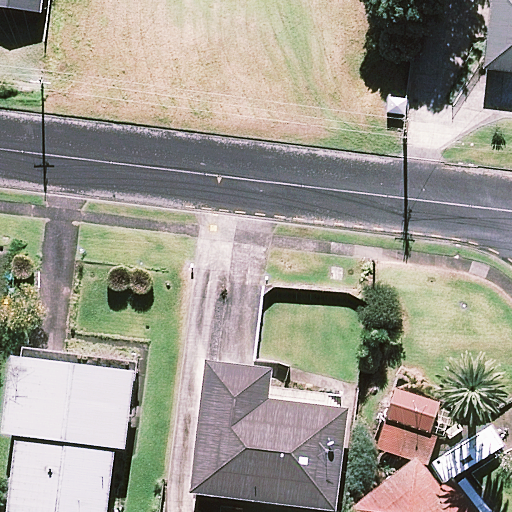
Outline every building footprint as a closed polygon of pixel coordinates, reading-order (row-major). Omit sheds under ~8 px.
[(46,0),(0,0),(0,9),(45,14),(46,0)] [(511,0),(490,0),(487,74),(511,75),(511,0)] [(134,371),(13,358),(4,435),(16,436),(8,511),(106,511),(114,449),(125,450),(134,371)] [(268,373),(206,368),(195,498),(336,510),(345,409),(266,402),(268,373)] [(392,385),(370,452),(409,465),(351,511),(491,511),(493,511),(466,479),(506,447),(487,423),(435,465),(455,406),(392,385)]
